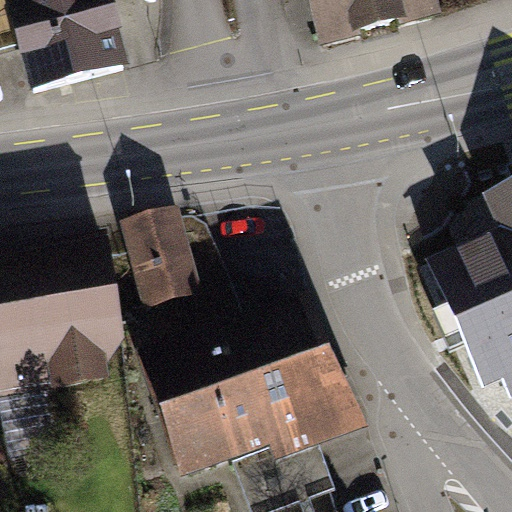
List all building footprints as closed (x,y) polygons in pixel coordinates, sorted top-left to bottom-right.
[(35,92),(124,70),(105,0),(0,0),(0,39),(20,35),(35,92)] [(312,0),(324,47),(432,20),(426,0),(312,0)] [(128,228),(148,306),(194,294),(174,216),(128,228)] [(0,352),(8,394),(1,395),(13,455),(56,445),(45,386),(100,375),(122,342),(109,256),(0,274),(0,352)] [(511,297),(511,301),(452,356),(511,422),(511,256),(492,275),(511,297)] [(149,362),(185,470),(348,413),(307,309),(149,362)]
